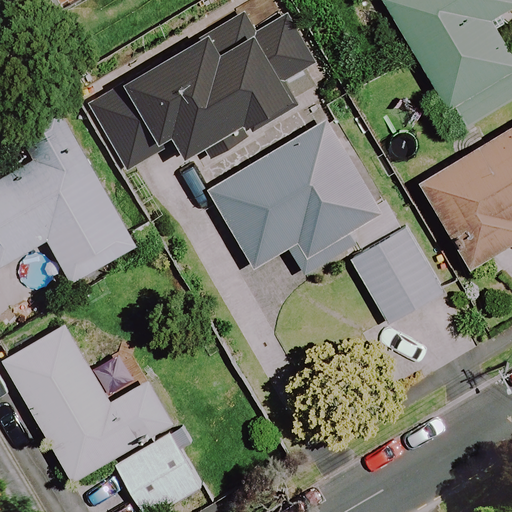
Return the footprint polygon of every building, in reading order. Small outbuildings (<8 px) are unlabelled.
[(315,63),(277,0),(269,0),(214,33),(96,103),(131,161),(179,132),(193,156),(295,95),(286,81),(315,63)] [(511,10),(511,0),(384,0),(462,131),(511,101),(511,54),(493,22),(511,10)] [(137,246),(78,136),(63,109),(23,130),(38,158),(0,178),(0,266),(50,239),(72,281),(137,246)] [(380,213),(329,121),(210,188),(255,267),(290,247),(305,274),(355,245),(348,232),(380,213)] [(511,127),(421,180),(471,266),(511,242),(511,127)] [(444,291),(406,227),(351,260),(388,323),(444,291)] [(111,403),(65,323),(4,359),(73,479),(174,421),(151,380),(111,403)] [(159,511),(203,487),(174,436),(117,468),(142,511),(159,511)]
